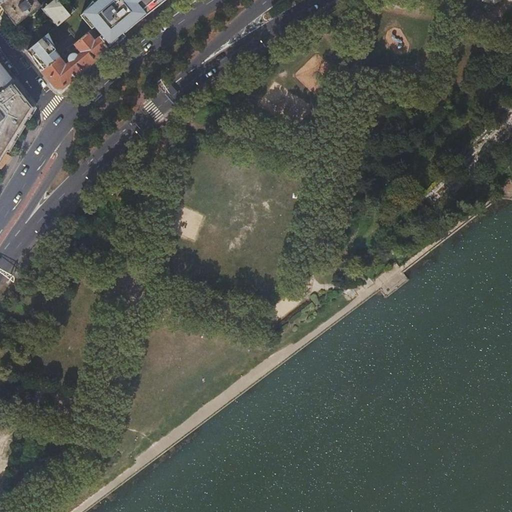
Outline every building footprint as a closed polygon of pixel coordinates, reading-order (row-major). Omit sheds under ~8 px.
[(0,6),(15,25),(40,5),(36,0),(2,0),(0,2),(0,6)] [(55,26),(68,14),(66,11),(69,9),(61,0),(60,0),(58,2),(56,0),(50,0),(40,9),(55,26)] [(97,0),(94,3),(84,16),(81,18),(97,36),(107,49),(121,37),(118,33),(120,32),(133,20),(157,0),(159,0),(160,0),(159,0),(97,0)] [(162,3),(160,0),(159,0),(157,0),(133,20),(137,24),(162,3)] [(64,56),(62,53),(41,70),(55,87),(61,88),(82,70),(107,49),(97,36),(93,40),(87,32),(72,44),(79,52),(76,55),(74,53),(72,53),(70,53),(68,54),(67,54),(67,55),(66,56),(66,59),(62,62),(60,59),(64,56)] [(57,45),(47,33),(37,41),(29,49),(35,56),(32,59),(41,70),(62,53),(56,46),(57,45)] [(33,35),(21,45),(26,51),(29,49),(37,41),(33,35)] [(29,49),(26,51),(32,59),(35,56),(29,49)] [(0,160),(30,111),(0,72),(0,160)] [(420,201),(414,207),(424,218),(431,211),(426,206),(420,201)]
